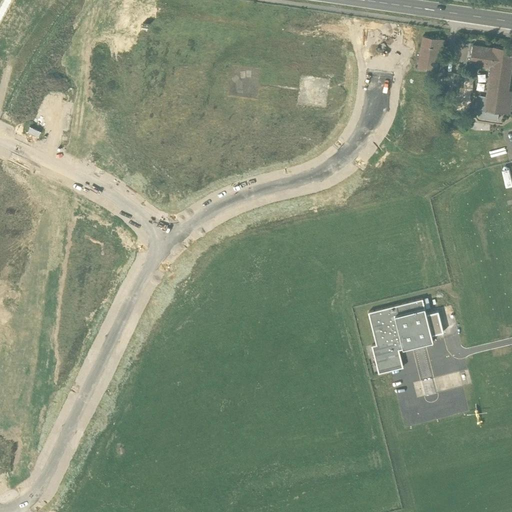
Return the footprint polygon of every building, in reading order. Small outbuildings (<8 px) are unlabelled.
[(443,40),(422,36),(417,69),(436,71),(437,64),(439,49),(442,50),(443,40)] [(510,82),(511,64),(511,49),(493,47),(493,48),(473,46),(471,54),(470,65),(490,68),(490,74),(487,94),(485,110),(498,112),(510,114),(511,97),(511,90),(508,90),(510,82)] [(452,85),(453,73),(447,72),(445,84),(452,85)] [(465,75),(453,73),(452,85),(463,87),(465,75)] [(497,120),(498,112),(485,110),(487,94),(479,93),(476,111),(480,117),(497,120)] [(426,315),(425,308),(423,299),(368,312),(376,345),(372,346),(378,374),(390,371),(403,368),(399,350),(403,349),(433,342),(432,336),(426,315)] [(438,312),(426,315),(432,336),(443,333),(438,312)] [(51,405),(0,382),(0,461),(21,471),(36,438),(51,405)]
